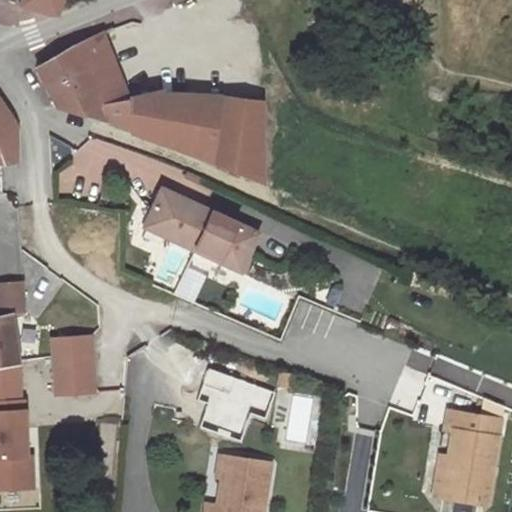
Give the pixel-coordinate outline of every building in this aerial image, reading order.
[(24,5),(57,14),(61,0),(23,0),(22,3),(24,5)] [(162,16),(165,33),(184,32),(182,3),(165,8),(162,16)] [(71,46),(102,103),(126,99),(100,33),(71,46)] [(126,99),(102,103),(71,46),(35,68),(56,107),(103,122),(130,131),(128,98),(126,99)] [(369,59),(314,66),(318,92),(373,84),(369,59)] [(373,84),(318,92),(321,119),(376,111),(373,84)] [(180,131),(186,95),(159,94),(159,91),(128,98),(130,131),(157,141),(157,130),(180,131)] [(180,131),(178,148),(208,161),(264,183),(261,102),(216,97),(186,95),(180,131)] [(1,105),(0,105),(0,164),(15,162),(14,123),(1,105)] [(438,238),(458,163),(396,148),(377,222),(438,238)] [(258,232),(160,187),(141,226),(240,272),(258,232)] [(0,317),(10,316),(26,312),(23,281),(0,283),(0,317)] [(10,316),(0,317),(0,363),(14,361),(16,360),(10,316)] [(92,391),(89,336),(51,339),(55,393),(92,391)] [(274,392),(208,368),(196,399),(208,403),(199,426),(240,441),(250,413),(264,419),(274,392)] [(0,489),(32,488),(31,455),(25,456),(22,399),(0,400),(0,489)] [(440,497),(485,504),(498,418),(446,410),(443,428),(451,430),(446,456),(440,497)] [(259,511),(268,461),(218,452),(214,474),(219,475),(215,504),(213,511),(259,511)] [(446,456),(439,455),(432,495),(440,497),(446,456)] [(213,511),(215,504),(202,502),(200,511),(213,511)]
